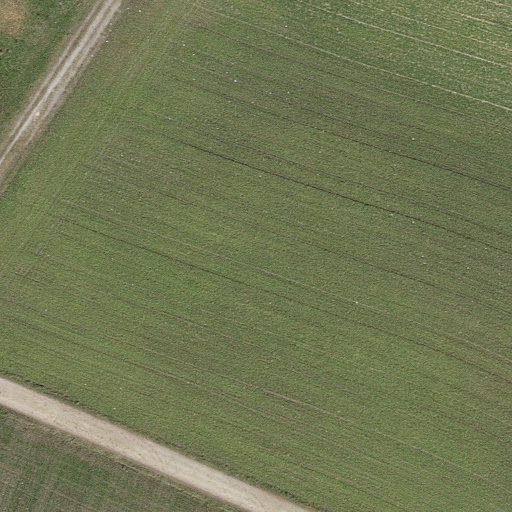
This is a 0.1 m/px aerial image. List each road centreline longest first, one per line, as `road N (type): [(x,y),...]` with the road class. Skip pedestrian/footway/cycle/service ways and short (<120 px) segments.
road 1 (track): [(0,394),(263,511)]
road 2 (track): [(0,173),(114,0)]
